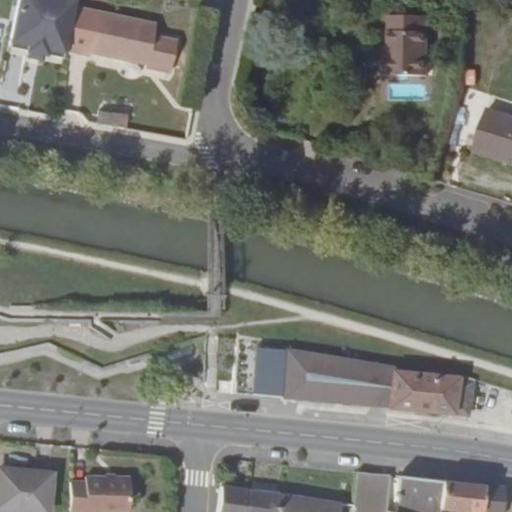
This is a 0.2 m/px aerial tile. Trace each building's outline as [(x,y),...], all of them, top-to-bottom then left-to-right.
[(59,50),(69,4),(69,0),(17,0),(9,43),(58,53),(59,50)] [(156,23),(69,4),(59,50),(87,57),(88,54),(146,69),(146,73),(167,78),(175,40),(154,35),(156,23)] [(429,7),(393,9),(395,47),(391,47),(391,69),(432,67),(429,7)] [(511,155),(511,107),(488,101),(476,145),(511,155)] [(87,121),(121,128),(124,112),(90,105),(87,121)] [(469,415),(473,378),(457,375),(391,369),(392,365),(359,361),(285,348),(282,395),(310,399),(371,403),(435,410),(469,415)] [(0,467),(0,508),(35,511),(45,511),(49,473),(0,467)] [(386,474),(353,470),(348,511),(382,511),(383,508),(386,474)] [(86,480),(71,480),(71,511),(86,511),(128,511),(129,477),(86,476),(86,480)] [(436,511),(437,507),(439,480),(397,476),(393,509),(383,508),(382,511),(436,511)] [(499,511),(502,487),(439,480),(437,507),(479,511),(478,511),(499,511)] [(250,481),(249,490),(273,494),(274,486),(250,481)] [(221,485),(218,511),(246,511),(249,490),(221,485)] [(249,490),(246,511),(270,511),(273,494),(249,490)] [(273,494),(270,511),(335,511),(336,505),(273,494)]
